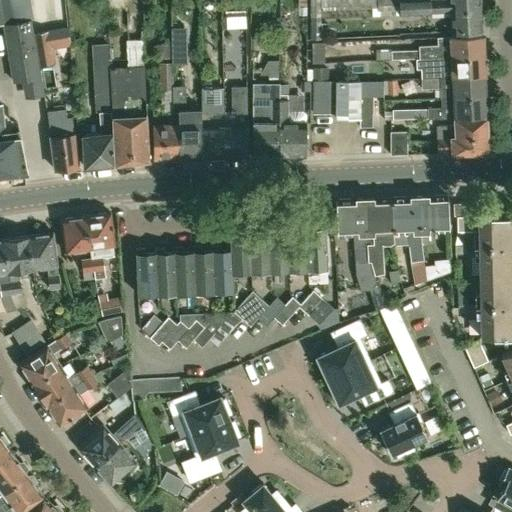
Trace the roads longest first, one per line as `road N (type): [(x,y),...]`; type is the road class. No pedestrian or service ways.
road 1 (tertiary): [(0,203),(124,187),(511,170)]
road 2 (residential): [(267,458),(241,393),(299,368),(325,426),(383,479)]
road 3 (residential): [(105,511),(0,373)]
road 4 (residential): [(511,144),(503,0)]
road 5 (residential): [(383,479),(341,497),(324,494),(267,458)]
